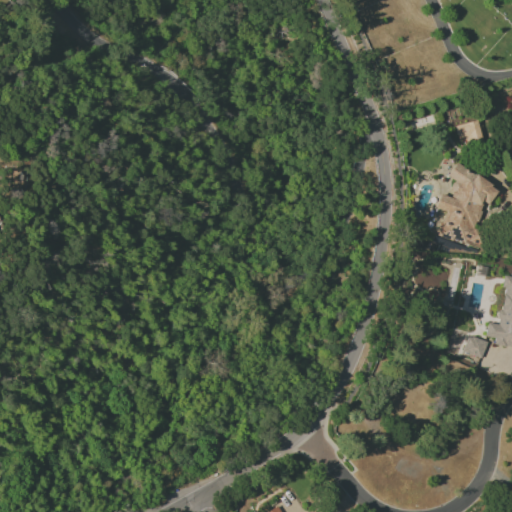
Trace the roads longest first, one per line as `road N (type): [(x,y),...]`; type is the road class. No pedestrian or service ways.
road 1 (residential): [(323,0),(368,119),(380,187),(377,247),(356,337),(329,393),(300,428),(193,492)]
road 2 (residential): [(371,132),(325,270),(286,290),(269,278),(227,163),(186,95),(162,73),(89,38),(52,0)]
